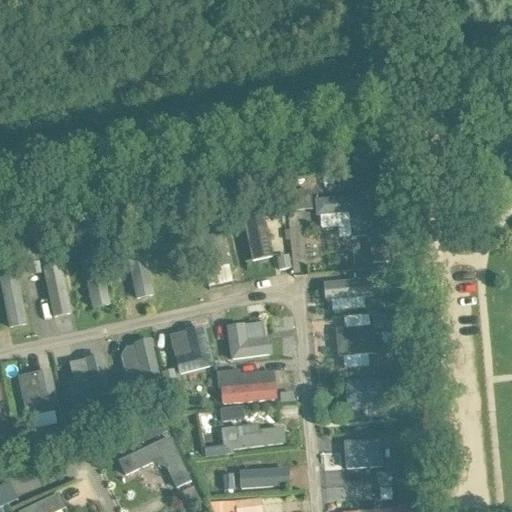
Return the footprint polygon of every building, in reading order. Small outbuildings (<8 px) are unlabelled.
[(363,197),(316,201),(318,216),(319,216),(321,228),(338,227),(339,238),(351,237),(366,236),(363,197)] [(243,214),(252,261),(268,258),(258,211),(243,214)] [(234,219),(222,222),(224,230),(236,228),(234,219)] [(204,271),(229,266),(220,226),(196,232),(199,247),(204,271)] [(133,235),(123,237),(126,248),(135,246),(133,235)] [(383,235),(372,236),(373,247),(384,246),(383,235)] [(92,242),(82,244),(85,256),(94,254),(92,242)] [(137,299),(152,296),(142,249),(127,252),(137,299)] [(83,261),(93,308),(109,305),(99,258),(83,261)] [(285,260),(273,262),(275,271),(287,269),(285,260)] [(38,262),(27,265),(29,274),(40,271),(38,262)] [(7,264),(0,265),(0,276),(9,275),(7,264)] [(54,317),(70,314),(60,267),(44,270),(54,317)] [(1,281),(10,328),(25,325),(16,278),(1,281)] [(374,296),(372,281),(324,285),(326,301),(374,296)] [(388,281),(376,283),(377,292),(389,291),(389,290),(388,281)] [(402,289),(389,290),(389,291),(389,294),(390,305),(404,304),(402,289)] [(405,313),(387,315),(388,327),(388,330),(406,328),(405,313)] [(387,315),(375,316),(376,328),(388,327),(387,315)] [(243,327),(228,329),(232,360),(270,355),(268,340),(245,343),(243,327)] [(371,328),(337,331),(339,357),(343,357),(344,369),(369,367),(367,354),(374,354),(371,328)] [(201,330),(171,338),(180,375),(211,367),(201,330)] [(159,380),(150,343),(135,346),(141,369),(125,372),(128,387),(159,380)] [(101,358),(86,361),(91,384),(75,387),(79,402),(109,395),(101,358)] [(225,389),(221,389),(223,405),(274,401),(273,385),(242,387),(240,371),(223,373),(225,389)] [(57,410),(50,373),(19,380),(24,403),(26,402),(27,407),(25,408),(27,417),(57,410)] [(174,374),(163,376),(165,386),(176,383),(174,374)] [(346,383),(348,409),(382,407),(381,381),(346,383)] [(394,381),(383,382),(383,391),(395,390),(394,381)] [(293,394),(280,396),(281,404),(293,403),(293,394)] [(0,396),(0,447),(10,445),(0,396)] [(165,401),(154,404),(156,413),(167,410),(165,401)] [(234,409),(220,411),(222,423),(235,421),(234,409)] [(117,413),(106,417),(109,426),(120,422),(117,413)] [(161,421),(150,426),(156,437),(167,432),(161,421)] [(232,451),(283,445),(281,429),(258,432),(257,426),(229,430),(231,447),(224,448),(225,456),(233,455),(232,451)] [(66,432),(57,434),(59,443),(68,441),(66,432)] [(126,476),(154,463),(166,467),(176,488),(190,482),(169,439),(119,463),(126,476)] [(35,440),(30,441),(32,452),(38,451),(35,440)] [(380,442),(345,444),(347,470),(381,468),(380,442)] [(241,490),(287,487),(287,486),(289,483),(288,474),(286,471),(240,474),(241,490)] [(391,474),(379,474),(380,487),(392,486),(391,474)] [(232,476),(223,476),(224,491),(233,490),(232,476)] [(193,488),(182,493),(189,508),(200,503),(193,488)] [(58,495),(23,511),(58,511),(65,509),(58,495)] [(263,511),(262,499),(234,503),(235,511),(263,511)]
